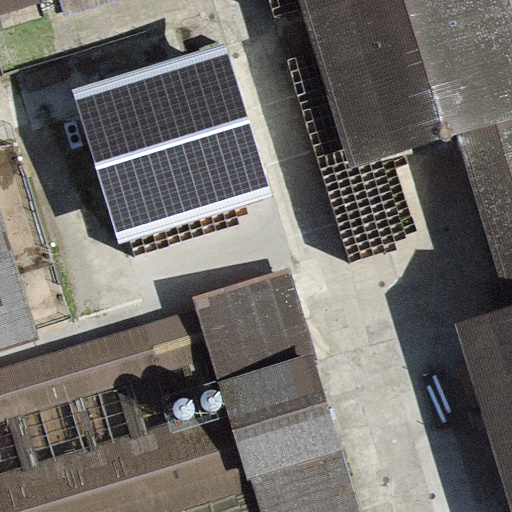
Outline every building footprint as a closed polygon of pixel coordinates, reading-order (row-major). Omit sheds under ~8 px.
[(0,0),(0,26),(76,0),(0,0)] [(511,42),(498,0),(294,0),(350,170),(448,138),(511,116),(511,42)] [(266,193),(223,50),(78,93),(121,236),(266,193)] [(511,116),(448,138),(507,309),(511,306),(511,116)] [(0,511),(353,511),(289,292),(0,377),(0,511)] [(511,511),(511,306),(507,309),(439,334),(505,511),(511,511)]
